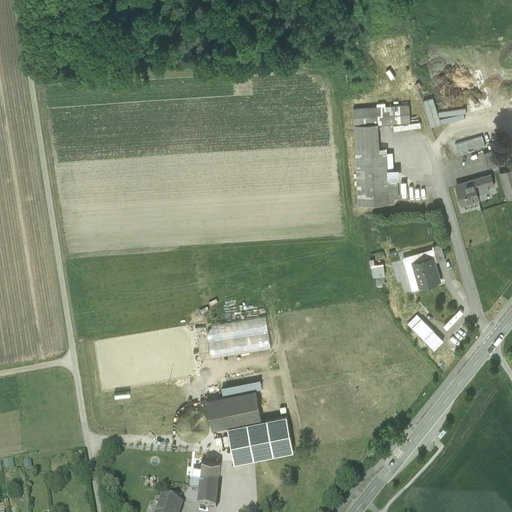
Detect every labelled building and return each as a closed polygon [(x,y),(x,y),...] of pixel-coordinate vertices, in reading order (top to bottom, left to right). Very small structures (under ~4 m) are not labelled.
[(409,105),(390,106),(391,123),(410,122),(409,105)] [(390,106),(381,107),(382,124),(391,123),(390,106)] [(381,107),(353,109),(354,125),(378,124),(382,124),(381,107)] [(378,124),(354,125),(356,154),(379,153),(378,124)] [(485,146),(482,136),(476,137),(479,147),(485,146)] [(479,147),(476,137),(471,139),(474,149),(479,147)] [(474,149),(471,139),(466,141),(469,150),(474,149)] [(469,150),(466,141),(460,142),(463,152),(469,150)] [(463,152),(460,142),(455,144),(458,154),(463,152)] [(496,148),(482,153),(487,168),(500,164),(496,148)] [(356,154),(357,165),(387,163),(386,153),(379,153),(356,154)] [(387,163),(357,165),(359,205),(389,204),(388,180),(387,170),(387,163)] [(511,168),(500,172),(507,198),(511,196),(511,168)] [(397,169),(387,170),(388,180),(396,179),(397,179),(397,169)] [(491,175),(484,176),(487,187),(488,187),(494,185),(491,175)] [(468,182),(456,185),(461,202),(479,197),(478,194),(489,190),(488,187),(487,187),(484,176),(468,181),(468,182)] [(396,179),(388,180),(389,204),(393,204),(397,198),(396,179)] [(441,243),(433,246),(433,247),(437,261),(445,259),(441,243)] [(189,247),(82,264),(94,341),(194,325),(201,324),(189,247)] [(434,262),(437,261),(433,247),(403,256),(407,272),(416,270),(414,261),(432,256),(434,262)] [(432,256),(414,261),(416,270),(420,285),(439,280),(434,262),(432,256)] [(373,277),(385,275),(383,263),(372,265),(373,277)] [(421,287),(420,285),(416,270),(407,272),(412,289),(421,287)] [(79,296),(71,297),(74,311),(81,309),(79,296)] [(413,326),(421,318),(416,314),(408,322),(413,326)] [(264,315),(206,321),(209,354),(267,348),(264,315)] [(433,330),(421,318),(413,326),(425,338),(433,330)] [(194,325),(94,341),(102,392),(202,376),(194,325)] [(443,339),(433,330),(425,338),(435,348),(443,339)] [(256,391),(206,400),(212,430),(227,427),(261,420),(256,391)] [(287,416),(262,421),(261,420),(227,427),(234,463),(293,451),(287,416)] [(220,459),(203,457),(197,506),(214,508),(220,459)] [(2,470),(11,469),(10,460),(2,461),(2,470)] [(269,467),(256,469),(262,499),(275,496),(269,467)] [(160,504),(162,498),(155,496),(153,502),(160,504)] [(178,511),(181,505),(162,498),(157,511),(178,511)]
